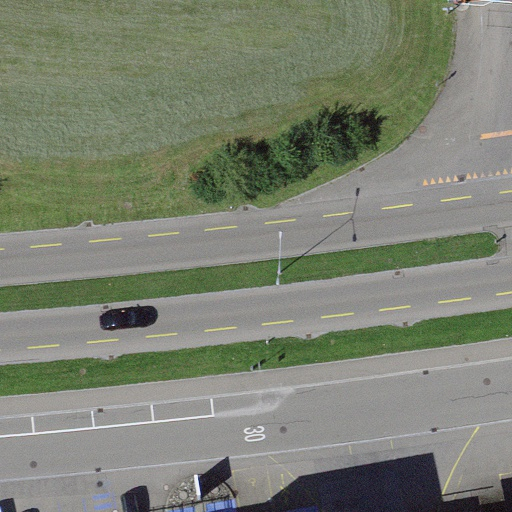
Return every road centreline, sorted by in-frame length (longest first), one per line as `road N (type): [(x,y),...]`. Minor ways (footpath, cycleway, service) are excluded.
road 1 (residential): [(0,449),(511,391)]
road 2 (primary): [(511,209),(0,265)]
road 3 (primary): [(0,336),(511,282)]
